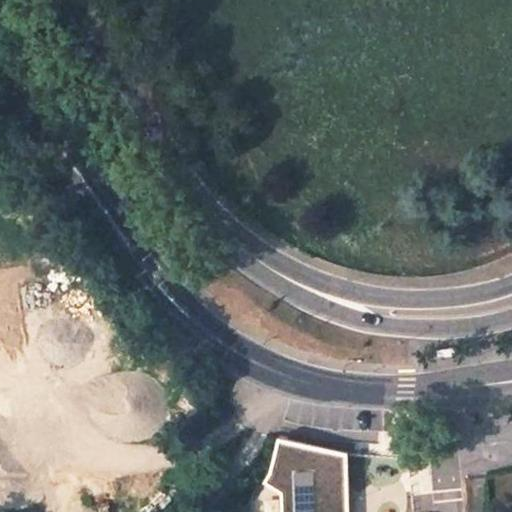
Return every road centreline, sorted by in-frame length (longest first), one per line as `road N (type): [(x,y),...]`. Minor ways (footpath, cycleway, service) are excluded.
road 1 (secondary): [(231,238),(284,289),(363,320),(472,326),(511,314)]
road 2 (secondary): [(511,280),(405,298),(316,280),(231,238)]
road 3 (secondary): [(231,238),(81,0)]
road 4 (unknown): [(281,376),(248,461),(214,511)]
